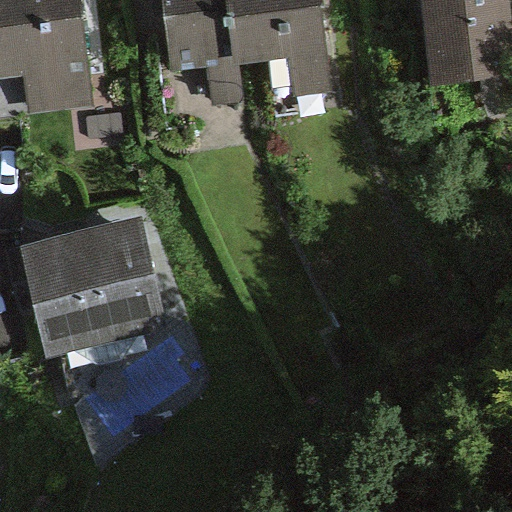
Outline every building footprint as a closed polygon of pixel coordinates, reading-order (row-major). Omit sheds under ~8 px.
[(92,105),(81,15),(78,0),(0,0),(0,76),(19,74),(24,114),(92,105)] [(243,101),(239,65),(234,28),(227,29),(223,0),(167,0),(176,72),(214,68),(218,104),(243,101)] [(234,28),(239,65),(293,58),(297,96),(328,93),(316,0),(223,0),(227,29),(234,28)] [(511,72),(503,0),(416,0),(425,81),(511,72)] [(136,221),(8,250),(31,353),(160,324),(136,221)]
